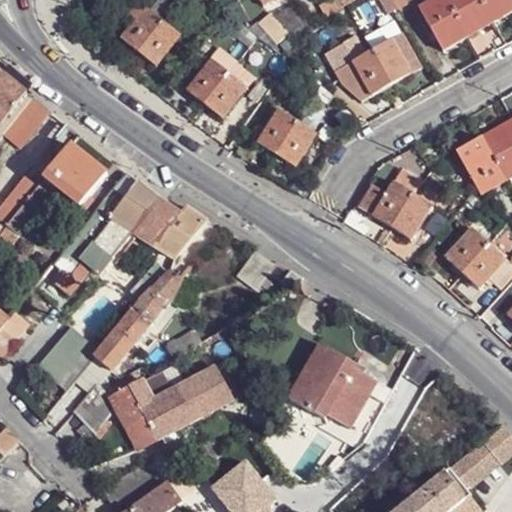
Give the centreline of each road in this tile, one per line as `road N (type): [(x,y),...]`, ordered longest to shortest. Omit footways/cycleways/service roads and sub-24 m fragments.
road 1 (residential): [(24,40),(112,113),(304,238)]
road 2 (residential): [(304,238),(353,162),(511,73)]
road 3 (residential): [(304,238),(422,319),(511,399)]
